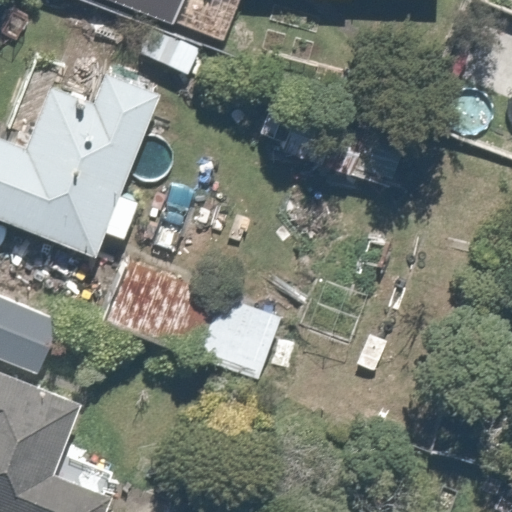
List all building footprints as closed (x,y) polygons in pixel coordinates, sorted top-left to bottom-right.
[(87,0),(133,18),(139,0),(87,0)] [(190,61),(203,27),(155,9),(142,43),(190,61)] [(0,235),(77,270),(151,111),(80,87),(65,112),(0,93),(0,235)] [(336,151),(238,116),(221,163),(319,199),(336,151)] [(150,171),(130,228),(199,252),(219,195),(150,171)] [(431,225),(407,270),(455,296),(479,251),(431,225)] [(178,313),(95,280),(75,329),(157,362),(178,313)] [(41,333),(0,318),(0,389),(17,396),(41,333)] [(250,329),(191,318),(165,373),(265,402),(269,367),(250,358),(250,329)] [(52,415),(0,400),(0,511),(100,511),(30,492),(52,415)]
